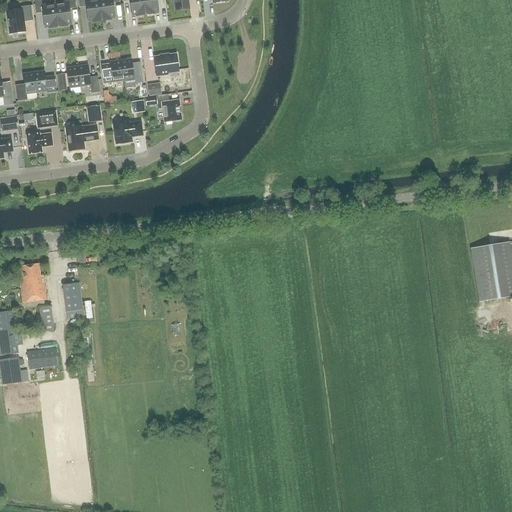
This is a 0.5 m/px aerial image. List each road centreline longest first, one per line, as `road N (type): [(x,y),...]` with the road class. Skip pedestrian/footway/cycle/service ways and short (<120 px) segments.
road 1 (unclassified): [(0,243),(511,185)]
road 2 (residential): [(0,182),(137,163),(194,132),(203,112),(192,28)]
road 3 (residential): [(192,28),(0,55)]
